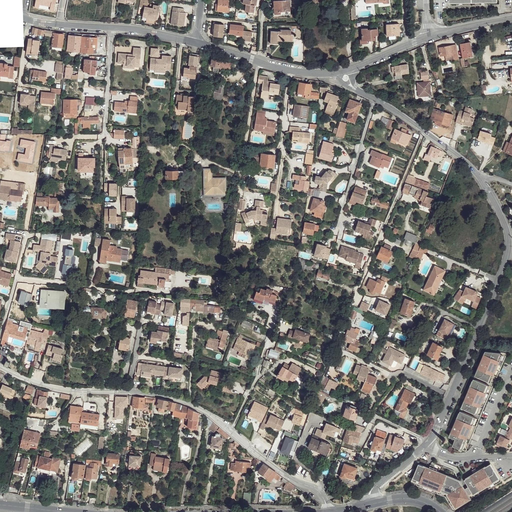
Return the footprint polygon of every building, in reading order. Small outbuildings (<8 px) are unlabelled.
[(148,0),(140,0),(139,6),(145,7),(142,17),(154,19),(155,13),(158,14),(160,6),(153,5),(153,8),(147,7),(148,0)] [(228,0),(218,0),(218,1),(218,4),(218,10),(229,12),(230,8),(228,7),(228,0)] [(243,0),(243,3),(246,4),(245,11),(248,12),(248,14),(254,15),(255,5),(256,5),(256,0),(243,0)] [(288,0),(284,0),(274,1),(274,14),(279,14),(279,11),(289,10),(288,0)] [(173,7),(171,24),(182,25),(183,18),(184,13),(184,8),(173,7)] [(224,24),(215,23),(213,36),(223,36),(224,24)] [(399,23),(386,24),(387,36),(399,35),(399,23)] [(243,26),(230,24),(229,33),(235,33),(235,34),(242,35),(243,31),(243,26)] [(11,29),(7,28),(5,40),(17,42),(19,37),(20,30),(11,29)] [(367,28),(361,28),(362,39),(361,40),(371,40),(376,40),(375,36),(377,36),(377,28),(367,29),(367,28)] [(291,30),(280,29),(280,31),(271,31),(271,43),(277,43),(278,40),(282,40),(282,38),(290,38),(291,30)] [(251,32),(243,31),(242,35),(242,40),(251,41),(251,32)] [(56,33),(53,33),(53,36),(53,46),(63,47),(64,34),(56,33)] [(100,35),(83,34),(81,47),(88,49),(88,48),(94,48),(97,48),(98,38),(100,38),(100,35)] [(81,36),(69,35),(69,45),(79,46),(81,36)] [(37,40),(29,38),(27,52),(37,54),(38,47),(37,46),(37,40)] [(460,43),(462,58),(472,57),(470,42),(460,43)] [(440,48),(441,56),(446,55),(458,52),(456,44),(440,48)] [(160,46),(152,45),(151,56),(159,56),(160,46)] [(136,54),(119,53),(118,63),(123,63),(123,66),(135,66),(135,62),(140,63),(141,48),(136,48),(136,54)] [(200,55),(191,53),(189,63),(191,63),(191,65),(198,66),(200,55)] [(159,58),(151,58),(151,65),(156,65),(155,69),(166,70),(166,69),(171,69),(172,56),(163,55),(162,59),(162,60),(158,60),(159,58)] [(223,58),(214,56),(213,59),(212,59),(211,65),(221,67),(223,58)] [(97,59),(85,59),(84,71),(91,72),(91,73),(96,73),(97,65),(97,59)] [(8,64),(0,63),(0,77),(13,78),(14,66),(8,66),(8,64)] [(393,67),(393,73),(396,73),(397,75),(410,73),(409,64),(393,67)] [(73,67),(67,67),(65,78),(72,78),(73,67)] [(189,68),(184,67),(183,75),(188,76),(188,77),(195,78),(196,70),(190,69),(189,69),(189,68)] [(47,72),(31,70),(31,75),(33,76),(32,79),(46,80),(47,72)] [(421,72),(422,80),(429,78),(428,70),(421,72)] [(269,77),(260,76),(259,83),(263,84),(261,95),(269,97),(270,94),(280,95),(281,86),(275,85),(268,83),(269,81),(269,77)] [(430,81),(418,82),(419,96),(432,95),(430,81)] [(225,83),(220,82),(219,90),(215,89),(214,94),(218,94),(222,95),(225,83)] [(305,83),(300,83),(299,93),(305,95),(305,97),(309,97),(310,92),(311,85),(308,84),(305,83)] [(42,92),(40,102),(54,104),(55,93),(61,95),(61,89),(52,87),(51,93),(42,92)] [(339,96),(327,92),(324,101),(329,103),(326,111),(334,114),(338,102),(337,102),(339,96)] [(30,94),(22,93),(21,103),(30,104),(29,111),(34,111),(36,96),(30,95),(30,94)] [(194,96),(176,94),(175,104),(177,104),(177,108),(187,109),(187,112),(193,112),(194,96)] [(124,102),(114,101),(114,111),(136,112),(137,96),(130,96),(129,100),(128,100),(128,101),(128,102),(124,102)] [(91,108),(92,105),(96,105),(96,98),(85,97),(85,108),(91,108)] [(81,100),(64,99),(64,112),(76,112),(77,104),(81,104),(81,100)] [(361,104),(350,101),(347,113),(351,114),(358,116),(361,104)] [(308,106),(294,104),(293,116),(307,118),(308,106)] [(466,108),(465,113),(459,111),(456,123),(461,125),(461,124),(461,122),(464,123),(463,125),(472,127),(474,119),(470,118),(471,114),(472,110),(466,108)] [(433,109),(431,120),(451,125),(453,114),(433,109)] [(265,113),(257,112),(254,130),(263,132),(263,131),(274,133),(276,122),(267,121),(267,118),(265,118),(265,113)] [(358,116),(351,114),(349,122),(356,124),(358,116)] [(394,122),(390,119),(386,128),(391,130),(394,122)] [(300,128),(290,127),(290,132),(293,133),(292,141),(301,142),(301,143),(309,143),(310,134),(300,132),(300,128)] [(411,135),(395,129),(391,137),(407,144),(411,135)] [(124,130),(114,130),(114,138),(124,139),(124,130)] [(480,131),(478,139),(485,141),(484,143),(493,145),(495,138),(490,137),(491,134),(480,131)] [(125,162),(130,162),(130,167),(132,167),(132,162),(132,157),(139,157),(139,137),(133,137),(133,145),(130,145),(130,148),(124,149),(118,149),(119,163),(120,167),(121,167),(125,167),(125,162)] [(334,144),(323,141),(318,157),(332,161),(333,156),(331,155),(334,144)] [(55,146),(50,145),(48,158),(51,159),(50,161),(58,162),(59,160),(66,161),(67,151),(55,148),(55,146)] [(443,152),(431,146),(428,155),(426,154),(424,159),(430,162),(432,156),(437,158),(438,155),(441,156),(443,152)] [(392,158),(372,150),(370,156),(372,157),(370,164),(379,168),(388,172),(389,168),(388,168),(392,158)] [(84,153),(78,153),(78,171),(86,172),(86,176),(93,176),(93,167),(95,167),(94,158),(84,158),(84,153)] [(275,155),(262,153),(260,165),(274,167),(275,155)] [(315,176),(314,182),(314,183),(319,184),(318,190),(325,191),(326,182),(328,180),(333,172),(330,170),(328,170),(326,170),(325,170),(322,173),(323,174),(321,177),(315,176)] [(211,172),(204,171),(204,196),(205,197),(214,197),(214,194),(222,194),(224,194),(224,181),(213,181),(213,183),(210,182),(211,172)] [(336,174),(333,172),(328,180),(331,182),(336,174)] [(306,176),(293,175),(293,179),(295,180),(299,181),(299,185),(295,184),(294,189),(307,190),(308,181),(306,180),(306,176)] [(19,182),(18,190),(23,191),(24,191),(26,183),(19,182)] [(412,186),(405,183),(401,190),(402,192),(404,193),(407,186),(411,188),(412,186)] [(10,187),(1,186),(0,190),(0,198),(13,201),(14,201),(15,200),(22,201),(23,191),(18,190),(17,190),(10,188),(10,187)] [(418,188),(412,186),(411,188),(409,193),(415,195),(418,188)] [(366,190),(355,187),(353,192),(350,199),(349,203),(355,205),(356,201),(362,203),(366,190)] [(427,192),(423,189),(419,198),(422,200),(420,205),(430,209),(433,199),(426,196),(427,192)] [(42,197),(37,197),(37,204),(50,205),(50,210),(59,211),(59,208),(62,208),(62,203),(59,203),(59,192),(55,191),(54,198),(53,198),(53,194),(49,194),(49,196),(47,196),(47,197),(42,197)] [(127,195),(121,195),(121,204),(127,204),(127,210),(135,210),(135,197),(130,197),(130,199),(127,199),(127,195)] [(324,201),(314,198),(311,210),(315,211),(321,213),(324,201)] [(389,204),(374,199),(373,203),(387,209),(389,204)] [(264,200),(256,200),(255,206),(251,211),(247,212),(246,211),(242,214),(246,223),(255,219),(261,220),(261,222),(267,222),(268,214),(262,213),(263,209),(260,209),(261,207),(263,207),(264,200)] [(326,207),(323,206),(321,213),(315,211),(314,215),(322,217),(323,212),(325,213),(326,207)] [(116,209),(104,209),(105,221),(116,221),(117,223),(122,223),(122,217),(117,217),(116,209)] [(276,228),(271,227),(270,239),(274,240),(275,232),(287,234),(288,228),(290,229),(291,219),(277,217),(276,228)] [(376,220),(370,218),(368,224),(358,221),(355,231),(363,234),(368,235),(371,237),(374,232),(370,230),(371,225),(374,226),(376,220)] [(317,225),(305,222),(303,232),(312,234),(313,229),(316,230),(317,225)] [(436,225),(431,223),(429,228),(427,228),(426,230),(432,233),(436,225)] [(7,249),(5,257),(16,259),(18,252),(18,251),(20,242),(14,240),(16,234),(6,232),(5,238),(11,239),(10,242),(11,242),(9,249),(7,249)] [(417,237),(409,233),(406,239),(415,243),(417,237)] [(53,240),(42,239),(41,246),(34,245),(34,251),(42,252),(40,262),(36,266),(44,274),(48,269),(45,265),(45,262),(50,263),(49,265),(57,266),(58,257),(51,256),(53,240)] [(111,240),(104,239),(103,247),(101,261),(108,262),(108,260),(121,262),(123,249),(118,248),(118,246),(111,245),(111,240)] [(328,259),(331,249),(326,247),(326,246),(318,243),(314,254),(328,259)] [(426,248),(420,245),(419,247),(416,255),(416,256),(419,257),(421,251),(425,252),(425,251),(426,248)] [(356,250),(341,246),(338,256),(346,258),(345,260),(355,263),(354,267),(359,268),(363,254),(355,252),(356,250)] [(392,251),(381,246),(377,257),(387,261),(392,251)] [(68,249),(64,272),(70,273),(72,263),(79,264),(80,257),(73,256),(74,250),(68,249)] [(301,258),(297,256),(296,261),(317,268),(317,267),(321,268),(324,269),(324,268),(324,267),(321,266),(321,265),(300,259),(301,258)] [(2,266),(0,265),(0,283),(8,286),(11,274),(0,271),(2,266)] [(435,265),(433,270),(443,275),(445,270),(435,265)] [(330,270),(324,268),(324,269),(321,268),(317,267),(317,268),(315,275),(328,278),(330,270)] [(441,280),(443,275),(433,270),(427,284),(437,288),(439,283),(440,284),(442,284),(443,282),(442,281),(441,280)] [(169,274),(142,271),(141,276),(139,275),(138,286),(143,287),(144,281),(160,284),(160,286),(166,287),(167,279),(168,280),(169,274)] [(390,278),(382,275),(380,280),(379,282),(370,278),(367,287),(370,288),(370,291),(371,293),(374,293),(375,291),(380,293),(385,282),(388,283),(390,278)] [(437,288),(427,284),(424,290),(434,295),(437,288)] [(259,291),(256,290),(253,297),(262,301),(263,299),(273,302),(276,295),(271,293),(272,290),(266,288),(265,290),(260,288),(259,291)] [(66,291),(42,290),(42,304),(58,305),(58,307),(65,308),(66,291)] [(458,292),(452,301),(460,305),(465,299),(472,302),(470,307),(475,310),(479,299),(475,298),(476,295),(464,290),(462,294),(458,292)] [(137,299),(127,297),(125,314),(134,315),(137,299)] [(414,301),(405,298),(400,312),(410,316),(412,310),(411,309),(414,301)] [(190,300),(182,299),(181,310),(182,311),(187,312),(187,314),(183,316),(183,325),(189,325),(190,312),(190,308),(190,300)] [(158,314),(160,304),(155,303),(156,301),(148,300),(148,302),(146,310),(150,311),(154,312),(153,313),(158,314)] [(173,303),(161,300),(159,309),(164,310),(164,314),(171,315),(173,303)] [(203,301),(190,300),(190,308),(192,308),(192,309),(192,310),(193,310),(194,309),(195,309),(196,306),(203,306),(204,302),(203,301)] [(361,300),(359,307),(367,310),(369,303),(361,300)] [(379,300),(375,309),(386,314),(390,304),(379,300)] [(206,302),(204,302),(203,306),(204,310),(214,311),(214,305),(206,305),(206,302)] [(107,308),(92,307),(91,317),(107,318),(107,308)] [(438,311),(436,310),(429,319),(432,321),(439,312),(438,311)] [(14,320),(8,318),(3,337),(9,338),(9,335),(14,322),(14,320)] [(396,320),(390,318),(386,325),(390,327),(392,328),(396,320)] [(444,319),(436,335),(443,338),(445,334),(447,335),(453,323),(444,319)] [(28,326),(14,322),(9,335),(24,339),(28,326)] [(169,327),(159,326),(158,330),(157,332),(156,332),(155,331),(153,331),(151,341),(156,342),(156,339),(166,340),(169,327)] [(45,331),(44,333),(31,329),(27,342),(30,343),(29,347),(34,348),(35,344),(36,345),(35,348),(40,350),(42,342),(47,344),(50,333),(45,331)] [(230,331),(225,329),(224,331),(222,336),(222,339),(210,336),(207,345),(223,350),(227,339),(230,331)] [(306,342),(309,334),(294,329),(293,331),(289,330),(286,337),(291,338),(292,337),(306,342)] [(357,333),(348,330),(344,340),(350,343),(348,348),(355,350),(356,349),(358,342),(354,341),(357,333)] [(130,336),(121,334),(118,347),(127,349),(130,336)] [(248,341),(244,340),(239,338),(238,341),(236,341),(234,347),(244,352),(243,356),(249,358),(255,344),(248,341)] [(443,347),(433,341),(427,354),(437,359),(443,347)] [(63,349),(49,344),(47,354),(54,356),(53,358),(62,360),(63,354),(62,354),(63,349)] [(404,354),(388,346),(381,360),(388,363),(392,356),(397,359),(396,360),(400,362),(404,354)] [(280,354),(270,350),(268,356),(278,360),(280,354)] [(485,351),(475,375),(491,382),(502,355),(500,354),(501,352),(485,351)] [(162,374),(163,365),(141,362),(140,373),(150,374),(150,373),(151,371),(152,372),(152,373),(162,374)] [(300,369),(291,364),(290,366),(288,370),(282,366),(277,375),(291,384),(293,381),(294,380),(295,381),(298,376),(296,375),(297,374),(300,369)] [(376,377),(368,374),(369,369),(367,368),(361,366),(357,364),(354,372),(358,374),(357,378),(365,381),(362,389),(371,393),(376,377)] [(445,374),(423,364),(420,373),(436,380),(437,378),(442,381),(445,374)] [(181,367),(168,365),(168,366),(163,365),(162,374),(162,377),(167,377),(167,374),(180,376),(181,367)] [(208,376),(203,375),(196,382),(201,387),(207,382),(215,384),(216,381),(220,382),(221,382),(223,373),(210,369),(208,376)] [(294,380),(293,381),(299,385),(303,378),(297,374),(296,375),(298,376),(295,381),(294,380)] [(334,381),(329,379),(326,385),(323,383),(321,387),(329,391),(334,381)] [(490,386),(474,379),(461,408),(477,414),(490,386)] [(232,384),(223,382),(222,388),(222,390),(230,392),(232,384)] [(12,388),(2,384),(0,389),(0,390),(5,393),(10,394),(12,388)] [(328,395),(330,391),(329,391),(321,387),(319,386),(317,390),(315,397),(312,404),(316,405),(319,398),(322,399),(324,393),(328,395)] [(414,393),(405,388),(395,409),(399,412),(398,415),(403,417),(407,408),(403,406),(405,400),(410,403),(414,393)] [(41,390),(41,389),(38,389),(38,391),(37,395),(40,395),(39,399),(39,401),(46,402),(48,392),(41,390)] [(127,397),(115,396),(115,405),(127,406),(127,397)] [(143,397),(134,396),(133,407),(143,408),(143,397)] [(166,399),(158,398),(157,406),(160,406),(165,407),(175,408),(181,409),(181,404),(166,399)] [(268,407),(254,400),(248,413),(258,418),(258,419),(261,421),(268,407)] [(83,403),(82,402),(81,408),(80,412),(95,413),(96,405),(94,404),(83,403)] [(188,407),(181,404),(181,409),(180,414),(189,415),(187,426),(196,427),(198,412),(188,407)] [(355,406),(350,405),(349,407),(347,406),(345,415),(354,418),(357,409),(354,408),(355,406)] [(304,410),(296,407),(291,420),(299,423),(304,410)] [(80,412),(69,411),(68,423),(79,424),(79,423),(80,412)] [(476,417),(460,411),(449,436),(455,439),(452,446),(461,450),(476,417)] [(95,413),(80,412),(79,423),(97,425),(98,414),(95,413)] [(266,414),(260,426),(264,428),(266,424),(266,422),(270,424),(281,429),(285,419),(271,413),(270,415),(266,414)] [(43,418),(27,416),(25,423),(31,424),(37,424),(41,425),(43,418)] [(327,422),(324,430),(318,427),(315,433),(322,436),(325,437),(327,432),(333,435),(336,430),(339,432),(341,428),(327,422)] [(359,432),(347,427),(343,441),(351,444),(351,441),(353,438),(357,440),(359,434),(360,432),(359,432)] [(40,433),(24,429),(20,446),(28,447),(29,445),(37,446),(39,438),(40,433)] [(290,438),(291,433),(284,430),(280,438),(285,440),(281,450),(289,453),(290,450),(294,452),(298,441),(290,438)] [(386,432),(376,430),(370,449),(375,451),(376,449),(380,450),(386,432)] [(313,433),(311,437),(307,446),(317,450),(317,448),(325,451),(329,442),(321,439),(322,436),(315,433),(313,433)] [(389,434),(385,447),(390,448),(397,450),(398,446),(401,447),(403,438),(389,434)] [(214,436),(213,435),(211,446),(220,447),(222,437),(219,437),(214,436)] [(509,439),(500,435),(497,442),(506,446),(509,439)] [(50,453),(45,451),(44,456),(37,455),(34,465),(37,466),(47,468),(48,462),(50,453)] [(111,453),(108,452),(106,464),(112,464),(113,461),(118,462),(119,454),(111,453)] [(156,453),(151,452),(150,464),(154,465),(153,467),(163,469),(163,470),(167,471),(169,458),(155,455),(156,453)] [(141,456),(130,454),(129,464),(140,466),(141,456)] [(29,458),(23,457),(22,462),(16,460),(13,471),(19,473),(20,470),(26,471),(29,458)] [(91,460),(86,459),(86,460),(85,465),(87,466),(86,476),(91,477),(96,478),(98,463),(100,463),(101,461),(93,461),(93,462),(91,462),(91,460)] [(251,462),(236,460),(235,462),(232,462),(231,469),(249,471),(251,462)] [(52,463),(51,462),(50,469),(58,470),(59,464),(52,463)] [(84,464),(74,463),(72,477),(82,478),(84,464)] [(276,472),(263,463),(261,465),(258,470),(268,477),(266,478),(270,481),(273,477),(278,480),(281,476),(276,472)] [(357,468),(344,463),(340,476),(353,480),(357,468)] [(468,486),(464,488),(468,495),(479,488),(479,490),(492,482),(493,482),(499,478),(490,463),(477,471),(475,468),(472,470),(474,473),(464,479),(468,486)] [(419,464),(413,478),(420,480),(420,482),(441,491),(448,493),(452,500),(456,507),(470,498),(468,495),(464,488),(459,480),(433,469),(435,466),(431,464),(429,468),(419,464)] [(294,485),(287,480),(284,487),(285,487),(283,489),(290,491),(294,485)]
